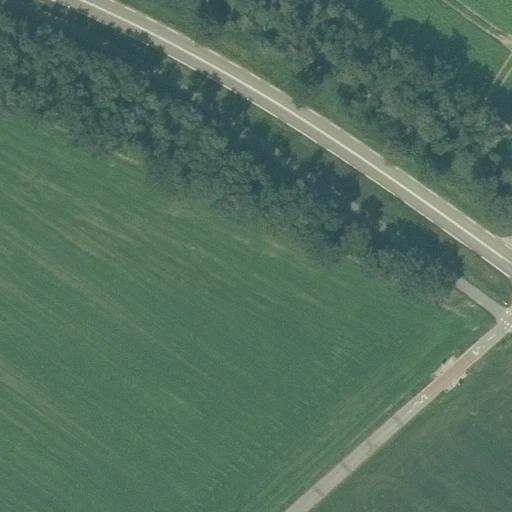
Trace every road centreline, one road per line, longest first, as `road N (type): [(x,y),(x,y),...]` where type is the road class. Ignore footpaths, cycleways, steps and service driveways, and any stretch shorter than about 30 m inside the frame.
road 1 (tertiary): [(511,265),(229,80),(58,0)]
road 2 (unclassified): [(295,511),(511,319)]
